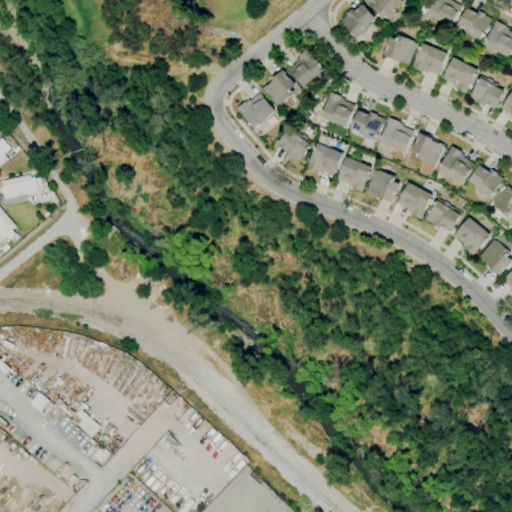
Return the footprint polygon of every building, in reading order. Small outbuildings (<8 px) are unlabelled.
[(382,20),(365,0),(400,0),(403,3),(382,20)] [(449,27),(425,14),(433,0),(450,0),(461,6),(449,27)] [(356,39),(340,22),(346,16),(346,15),(352,9),(354,12),(361,5),(362,6),(363,5),(375,19),(369,25),(370,26),(366,30),(367,31),(362,35),(361,34),(356,39)] [(481,41),(464,32),(466,29),(458,26),(466,8),(477,14),(479,11),(486,15),(485,16),(492,19),(481,41)] [(511,49),(507,58),(484,45),(497,21),(506,26),(506,27),(509,29),(508,31),(511,33),(511,49)] [(408,66),(382,55),(384,50),(385,50),(387,46),(386,46),(389,37),(395,40),(397,35),(415,42),(414,43),(417,44),(408,66)] [(438,76),(427,71),(426,72),(422,71),(421,73),(411,68),(422,43),(447,54),(438,76)] [(303,88),(287,69),(296,62),(295,60),(299,57),(298,56),(306,49),(324,70),(303,88)] [(465,94),(455,89),(456,88),(453,86),(454,85),(442,79),(453,58),(478,71),(465,94)] [(276,106),(262,89),(267,85),(267,86),(272,82),(271,81),(283,70),(286,75),(285,75),(288,79),(289,79),(295,85),(291,89),(294,93),(284,101),(284,102),(280,106),(278,104),(276,106)] [(494,108),(485,103),(483,106),(476,102),(477,101),(470,97),(481,76),(487,80),(488,78),(493,81),(493,82),(497,85),(496,88),(503,92),(494,108)] [(511,118),(510,117),(511,115),(501,107),(511,92),(511,118)] [(254,129),(237,109),(245,102),(249,100),(250,101),(260,93),(274,111),(262,122),(262,123),(259,126),(258,125),(254,129)] [(345,128),(320,117),(330,93),(340,97),(340,98),(343,99),(343,101),(354,106),(345,128)] [(368,140),(363,138),(363,137),(358,134),(359,132),(350,129),(357,111),(368,116),(369,112),(377,115),(376,116),(384,119),(375,141),(368,138),(368,140)] [(404,154),(379,143),(389,118),(400,122),(399,124),(402,125),(401,127),(414,132),(404,154)] [(297,163),(291,158),(290,159),(284,155),(286,152),(277,144),(289,129),(296,135),(297,133),(302,136),(303,135),(308,139),(307,140),(312,144),(297,163)] [(435,166),(432,164),(431,165),(414,158),(416,154),(411,151),(415,142),(416,143),(418,139),(416,138),(419,132),(432,138),(432,139),(437,141),(436,142),(444,146),(435,166)] [(0,166),(0,139),(2,138),(10,148),(3,154),(8,159),(0,166)] [(333,175),(322,171),(321,173),(318,171),(317,173),(306,168),(308,164),(309,164),(317,143),(323,146),(323,145),(328,147),(328,148),(342,154),(333,175)] [(460,184),(437,169),(450,150),(449,150),(452,146),(461,153),(461,154),(464,155),(463,157),(474,164),(460,184)] [(361,192),(351,188),(352,187),(348,186),(349,184),(337,179),(339,173),(346,157),(361,164),(361,162),(366,164),(366,166),(371,168),(363,186),(364,187),(361,192)] [(489,199),(474,188),(475,186),(468,181),(479,166),(488,173),(491,169),(497,174),(497,175),(503,179),(489,199)] [(392,203),(377,197),(377,196),(366,192),(375,171),(377,171),(377,170),(395,178),(394,182),(399,184),(396,193),(395,192),(393,197),(394,198),(392,203)] [(6,207),(2,187),(3,187),(2,181),(25,176),(26,181),(34,179),(37,192),(33,193),(35,200),(6,207)] [(419,220),(410,215),(411,213),(407,211),(408,209),(398,204),(401,198),(400,198),(408,183),(422,191),(423,189),(427,192),(426,193),(432,196),(419,220)] [(511,214),(508,218),(494,206),(495,205),(493,203),(506,186),(511,190),(511,214)] [(450,232),(440,226),(438,229),(432,225),(432,224),(425,220),(438,199),(439,200),(441,197),(439,195),(442,191),(449,195),(444,201),(449,204),(449,205),(454,209),(453,211),(460,215),(450,232)] [(0,241),(0,208),(16,227),(11,231),(12,232),(0,241)] [(473,256),(464,249),(465,248),(462,246),(464,244),(454,236),(468,218),(481,228),(482,227),(486,230),(485,231),(490,235),(473,256)] [(499,276),(488,267),(489,266),(479,257),(494,240),(496,242),(497,241),(498,242),(503,235),(511,242),(511,248),(509,252),(511,254),(508,257),(511,261),(506,268),(505,268),(502,272),(499,276)] [(511,295),(511,294),(511,293),(510,290),(511,289),(503,280),(511,271),(511,295)] [(77,424),(90,437),(99,427),(85,415),(77,424)]
